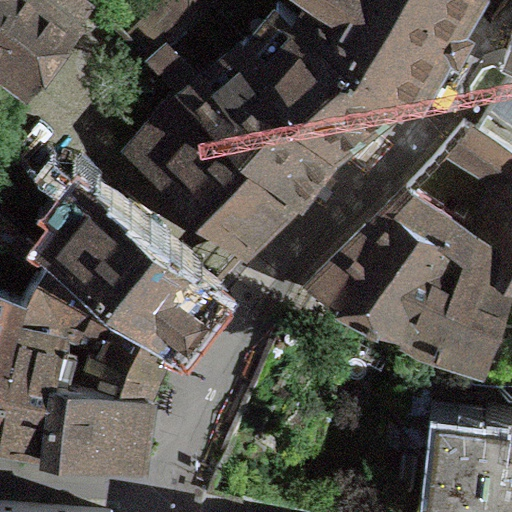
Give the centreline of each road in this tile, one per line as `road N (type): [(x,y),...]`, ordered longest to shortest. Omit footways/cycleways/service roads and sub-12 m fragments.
road 1 (residential): [(165,486),(182,424),(242,303),(278,254),(412,120),(495,0)]
road 2 (residential): [(0,470),(165,486)]
